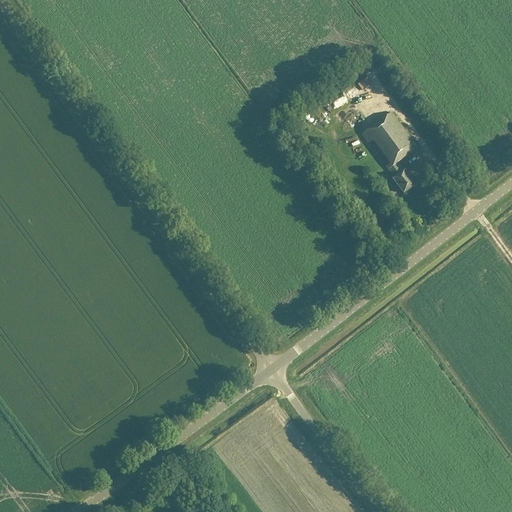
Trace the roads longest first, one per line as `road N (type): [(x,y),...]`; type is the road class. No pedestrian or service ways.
road 1 (unclassified): [(270,371),(0,4)]
road 2 (unclassified): [(270,371),(511,182)]
road 3 (unclassified): [(81,511),(270,371)]
road 4 (unclassified): [(383,511),(270,371)]
